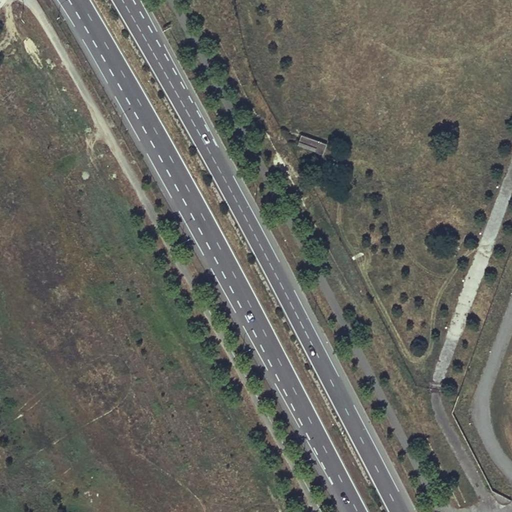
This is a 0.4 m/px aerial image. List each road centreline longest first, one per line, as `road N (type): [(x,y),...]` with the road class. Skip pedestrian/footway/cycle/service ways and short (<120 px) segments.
road 1 (trunk): [(79,0),(356,511)]
road 2 (trunk): [(400,511),(124,0)]
